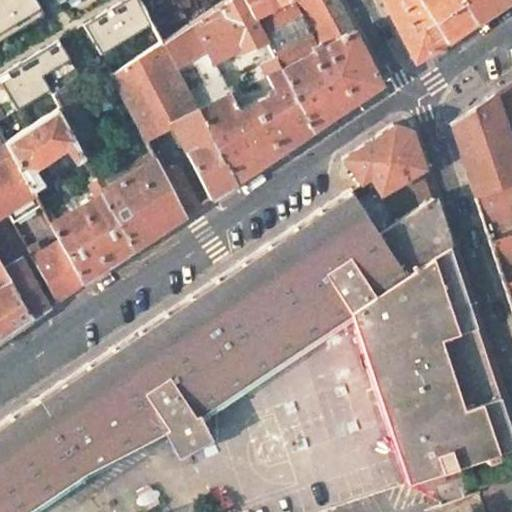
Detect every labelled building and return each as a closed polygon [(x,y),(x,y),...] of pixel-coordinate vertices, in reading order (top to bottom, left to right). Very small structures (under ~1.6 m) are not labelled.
[(0,0),(0,120),(150,23),(137,0),(0,0)] [(138,0),(150,23),(160,41),(227,0),(138,0)] [(244,0),(227,0),(160,41),(176,71),(209,55),(213,62),(263,37),(254,19),(244,0)] [(244,0),(254,19),(278,6),(274,0),(244,0)] [(289,0),(278,6),(254,19),(263,37),(279,68),(352,30),(336,0),(289,0)] [(420,0),(380,0),(381,0),(413,60),(415,61),(444,41),(420,0)] [(458,0),(420,0),(444,41),(474,22),(458,0)] [(458,0),(474,22),(506,0),(458,0)] [(352,30),(279,68),(311,130),(381,84),(352,30)] [(160,41),(109,74),(140,131),(158,121),(174,114),(178,126),(184,124),(187,130),(202,122),(195,110),(176,71),(160,41)] [(209,55),(176,71),(195,110),(229,92),(213,62),(209,55)] [(265,85),(249,94),(248,97),(251,104),(277,153),(311,130),(279,68),(261,77),(265,85)] [(502,124),(511,117),(511,79),(491,94),(502,124)] [(71,83),(54,91),(61,105),(57,108),(73,138),(94,127),(71,83)] [(229,92),(195,110),(202,122),(203,126),(208,134),(210,138),(232,183),(265,162),(277,153),(251,104),(238,111),(229,92)] [(448,123),(472,192),(511,179),(511,154),(502,124),(491,94),(448,123)] [(57,108),(3,142),(32,192),(36,201),(44,196),(37,186),(40,183),(31,169),(65,147),(74,162),(83,156),(73,138),(57,108)] [(409,128),(393,123),(341,157),(358,182),(367,176),(373,185),(369,189),(372,194),(377,191),(378,193),(387,188),(421,167),(409,128)] [(200,135),(190,141),(193,146),(204,141),(200,135)] [(193,146),(185,151),(209,198),(232,183),(210,138),(204,141),(193,146)] [(3,142),(0,144),(0,199),(5,209),(32,192),(3,142)] [(162,149),(152,153),(156,161),(161,171),(170,167),(162,149)] [(156,161),(102,191),(103,194),(133,250),(185,215),(161,171),(156,161)] [(170,167),(161,171),(185,215),(201,204),(179,162),(170,167)] [(431,197),(421,167),(387,188),(405,214),(431,197)] [(511,179),(472,192),(511,311),(511,179)] [(96,180),(88,184),(95,198),(103,194),(102,191),(96,180)] [(360,320),(396,435),(410,480),(430,475),(437,473),(511,448),(511,436),(431,197),(405,214),(377,233),(348,189),(0,421),(0,511),(22,511),(85,471),(159,424),(175,453),(186,448),(218,434),(210,417),(360,320)] [(56,220),(49,224),(58,239),(83,283),(133,250),(103,194),(95,198),(56,220)] [(52,212),(45,217),(49,224),(56,220),(52,212)] [(37,243),(27,248),(57,301),(71,291),(83,283),(58,239),(41,250),(37,243)] [(19,259),(3,269),(12,284),(32,317),(46,308),(19,259)] [(0,263),(0,292),(12,284),(0,263)] [(0,292),(0,338),(32,317),(12,284),(0,292)] [(410,480),(437,496),(430,475),(410,480)]
